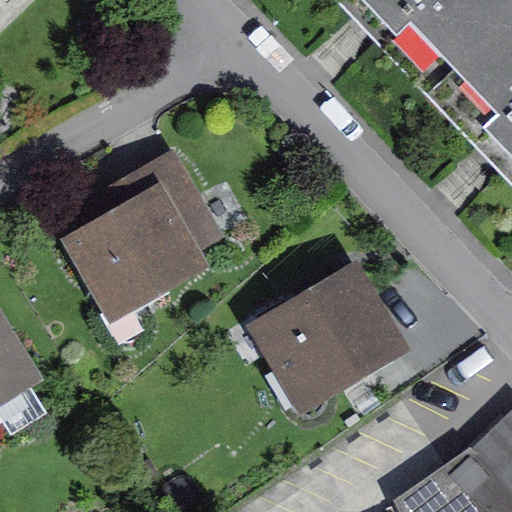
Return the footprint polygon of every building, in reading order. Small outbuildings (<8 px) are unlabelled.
[(511,0),(341,0),(429,91),(511,10),(511,0)] [(511,10),(429,91),(511,177),(511,10)] [(99,228),(75,242),(114,310),(128,301),(133,310),(166,291),(161,282),(196,262),(190,251),(218,236),(171,154),(85,203),(99,228)] [(364,267),(249,331),(301,426),(417,362),(364,267)] [(0,381),(22,368),(0,331),(0,381)] [(511,511),(511,419),(481,457),(399,509),(400,511),(511,511)]
